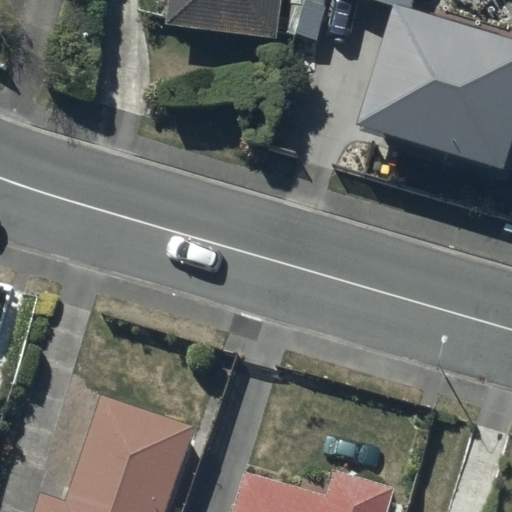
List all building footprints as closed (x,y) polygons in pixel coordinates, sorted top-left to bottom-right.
[(284,0),(174,0),(170,33),(279,47),(284,0)] [(418,0),(351,0),(414,17),(418,0)] [(511,50),(400,19),(365,143),(511,185),(511,50)] [(174,511),(199,441),(108,411),(73,511),(53,511),(45,509),(44,511),(174,511)] [(331,511),(249,488),(241,511),(394,511),(397,504),(338,487),(331,511)]
